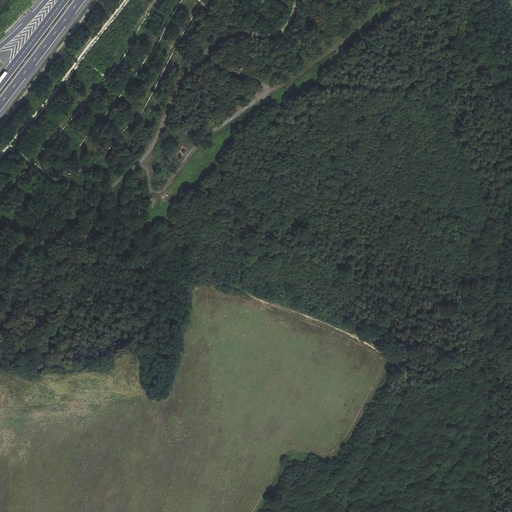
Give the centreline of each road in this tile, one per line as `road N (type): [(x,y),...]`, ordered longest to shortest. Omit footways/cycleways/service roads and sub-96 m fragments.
road 1 (track): [(0,266),(40,246),(212,279),(357,335),(408,366)]
road 2 (track): [(40,246),(142,161),(177,89),(218,40),(277,32),(295,0)]
road 3 (track): [(369,14),(282,85),(202,58)]
road 4 (track): [(270,87),(200,140),(139,224)]
road 5 (motorway): [(0,104),(80,0)]
